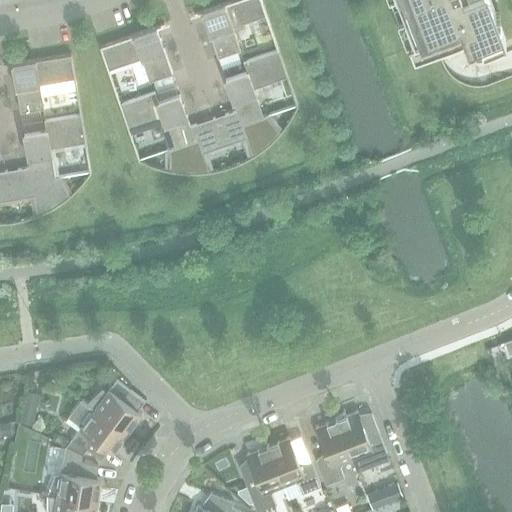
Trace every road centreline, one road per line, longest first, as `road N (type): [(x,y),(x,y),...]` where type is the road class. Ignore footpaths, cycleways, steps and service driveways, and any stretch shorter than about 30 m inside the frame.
road 1 (residential): [(0,357),(110,342),(197,431)]
road 2 (residential): [(197,431),(371,360)]
road 3 (residential): [(428,511),(371,360)]
road 4 (residential): [(371,360),(511,301)]
